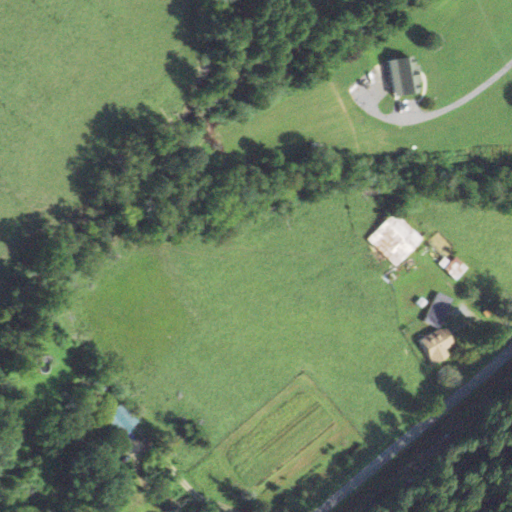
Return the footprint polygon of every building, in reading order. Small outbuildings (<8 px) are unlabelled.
[(396,99),(423,93),(420,75),(413,76),(409,58),(388,62),(396,99)] [(422,241),(393,213),(366,241),(396,269),(422,241)] [(455,282),(468,270),(457,258),(444,270),(455,282)] [(452,300),(436,293),(422,323),(439,330),(452,300)] [(444,360),(441,351),(450,347),(444,329),(418,339),(428,366),(444,360)]
